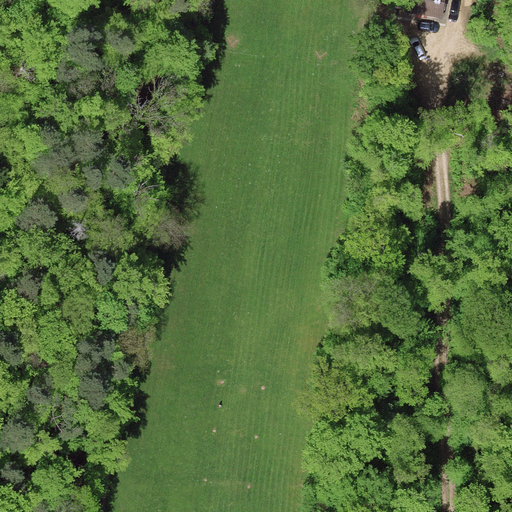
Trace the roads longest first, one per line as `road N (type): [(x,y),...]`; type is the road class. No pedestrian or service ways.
road 1 (unclassified): [(93,511),(188,0)]
road 2 (track): [(460,511),(473,0)]
